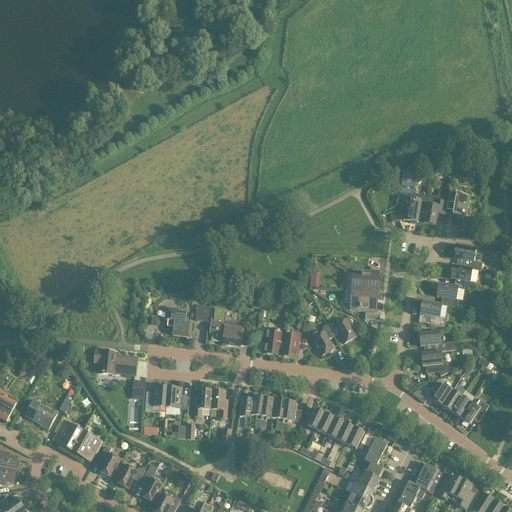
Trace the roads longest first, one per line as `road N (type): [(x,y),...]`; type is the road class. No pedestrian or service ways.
road 1 (track): [(0,216),(261,80),(275,57),(280,23),(305,0)]
road 2 (residential): [(394,389),(412,294),(438,245),(393,232)]
road 3 (residential): [(213,360),(365,378),(394,389)]
road 4 (track): [(270,68),(281,89),(257,141),(250,238)]
road 5 (residential): [(127,511),(79,485),(76,467),(46,454),(35,474),(52,511)]
road 6 (residential): [(213,360),(155,352),(157,373),(196,377)]
